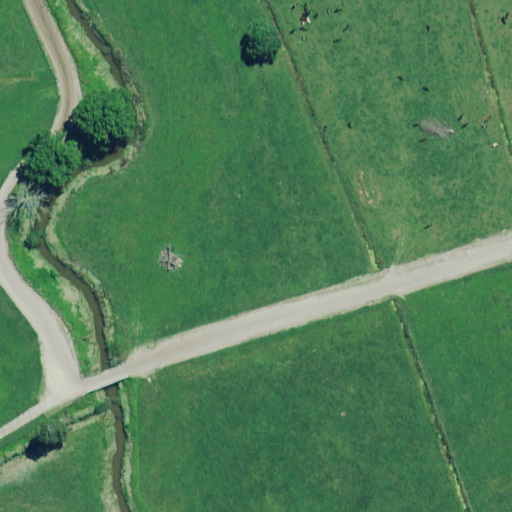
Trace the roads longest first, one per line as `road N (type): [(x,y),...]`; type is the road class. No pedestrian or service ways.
road 1 (track): [(0,433),(162,354),(511,247)]
road 2 (track): [(37,0),(67,79),(68,113),(0,200)]
road 3 (track): [(0,268),(49,327),(70,394)]
